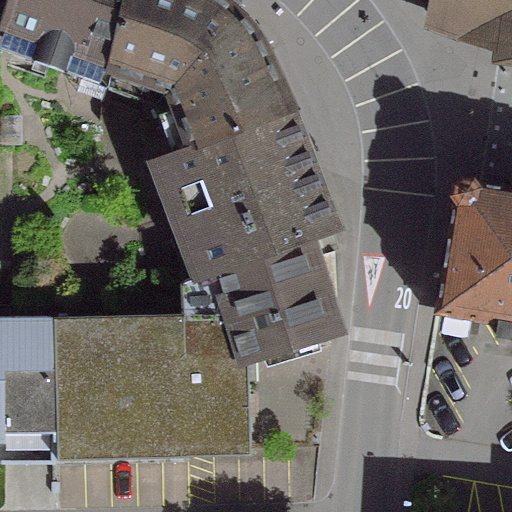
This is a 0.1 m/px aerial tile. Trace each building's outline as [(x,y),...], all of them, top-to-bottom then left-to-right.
[(2,0),(0,9),(0,50),(104,88),(123,0),(2,0)] [(214,0),(123,0),(104,88),(151,106),(231,13),(214,0)] [(433,0),(430,17),(496,44),(502,0),(433,0)] [(511,0),(502,0),(496,44),(495,54),(511,55),(511,0)] [(285,109),(260,52),(248,31),(232,14),(231,13),(151,106),(169,152),(285,109)] [(304,239),(330,231),(285,109),(169,152),(149,160),(193,277),(304,239)] [(511,189),(468,182),(450,195),(431,312),(511,324),(511,189)] [(178,316),(226,315),(241,359),(244,358),(334,332),(304,239),(193,277),(177,283),(178,316)] [(244,358),(241,359),(226,315),(178,316),(46,319),(49,441),(50,463),(52,463),(184,457),(184,456),(246,454),(244,358)] [(0,462),(26,463),(50,463),(49,441),(46,319),(46,318),(0,317),(0,462)]
